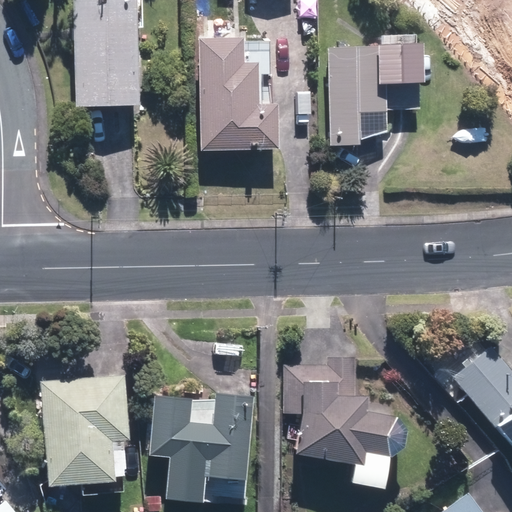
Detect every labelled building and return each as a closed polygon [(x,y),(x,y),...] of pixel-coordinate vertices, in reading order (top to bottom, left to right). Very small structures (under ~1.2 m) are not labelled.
[(469,28),(474,34),(462,43),(511,102),(511,1),(500,12),(495,6),(469,28)] [(142,6),(83,5),(81,103),(140,104),(142,6)] [(261,40),(203,40),(204,150),(262,150),(261,40)] [(428,48),(327,50),(328,142),(378,141),(377,105),(429,104),(428,48)] [(511,369),(491,346),(459,375),(511,433),(511,369)] [(298,366),(291,447),(383,454),(388,385),(364,384),(365,371),(298,366)] [(125,379),(48,384),(55,484),(131,479),(125,379)] [(157,394),(155,458),(245,461),(247,396),(157,394)] [(508,511),(486,481),(444,511),(508,511)]
